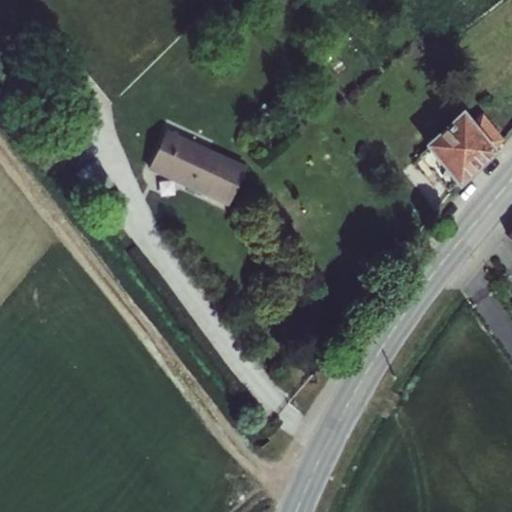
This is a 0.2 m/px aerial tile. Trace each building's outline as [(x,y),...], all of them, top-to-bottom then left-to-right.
[(461,100),(428,131),(443,150),(458,167),(491,137),(469,111),(461,100)] [(491,137),(502,124),(482,100),(469,111),(491,137)] [(87,134),(62,124),(50,152),(76,163),(87,134)] [(239,167),(159,135),(144,171),(224,204),(239,167)] [(458,167),(443,150),(434,158),(449,176),(458,167)] [(102,160),(83,168),(94,194),(114,186),(102,160)]
